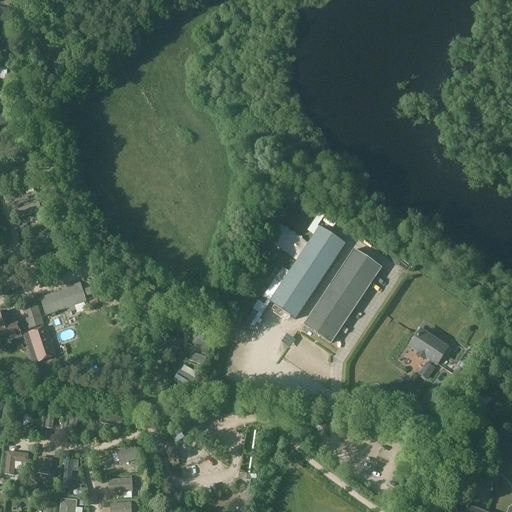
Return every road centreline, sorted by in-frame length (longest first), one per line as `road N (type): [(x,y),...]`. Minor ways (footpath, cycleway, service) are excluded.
road 1 (track): [(78,267),(140,306),(151,422)]
road 2 (track): [(78,267),(26,110)]
road 3 (track): [(151,422),(86,451),(0,440)]
